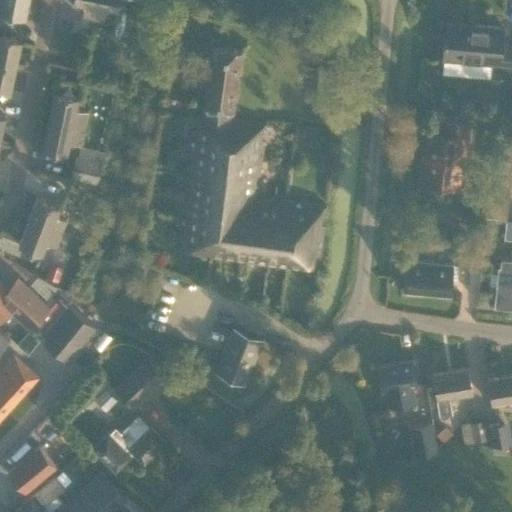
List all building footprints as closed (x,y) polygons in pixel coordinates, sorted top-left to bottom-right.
[(28,0),(0,0),(0,12),(24,17),(28,0)] [(92,16),(95,0),(74,0),(84,2),(82,14),(92,16)] [(95,0),(92,16),(103,18),(105,6),(117,9),(118,0),(95,0)] [(503,25),(446,20),(442,57),(492,62),(491,72),(511,73),(511,42),(502,41),(503,25)] [(0,59),(15,63),(20,37),(0,32),(0,59)] [(196,129),(192,131),(189,153),(192,155),(191,162),(188,164),(187,174),(190,176),(189,183),(185,185),(184,195),(188,198),(187,205),(183,206),(178,247),(211,251),(317,265),(323,224),(320,221),(321,214),(325,211),(326,203),(280,198),(278,201),(271,200),(268,196),(256,195),(257,184),(255,181),(256,174),(259,172),(263,139),(261,136),(262,128),(265,127),(266,121),(231,118),(232,108),(233,108),(241,48),(211,44),(203,104),(204,104),(202,115),(194,114),(194,119),(197,122),(196,129)] [(0,59),(0,87),(9,89),(15,63),(0,59)] [(192,90),(173,88),(172,100),(191,103),(192,90)] [(54,90),(42,147),(66,152),(68,140),(80,142),(87,109),(75,107),(78,95),(54,90)] [(470,120),(444,118),(443,131),(427,129),(422,181),(459,185),(462,161),(466,161),(470,120)] [(511,135),(493,133),(492,144),(511,145),(511,135)] [(511,156),(511,145),(492,144),(491,154),(511,156)] [(100,159),(75,154),(71,175),(96,180),(100,159)] [(511,156),(491,154),(490,165),(511,167),(511,159),(511,156)] [(510,177),(511,167),(490,165),(489,175),(510,177)] [(489,175),(488,185),(509,187),(510,177),(489,175)] [(508,198),(509,187),(488,185),(487,196),(508,198)] [(36,194),(27,219),(61,231),(66,218),(55,214),(59,203),(36,194)] [(487,196),(486,206),(507,208),(508,198),(487,196)] [(506,219),(507,208),(486,206),(485,217),(506,219)] [(61,231),(27,219),(18,243),(41,252),(45,241),(56,245),(61,231)] [(462,262),(407,258),(404,288),(448,292),(450,275),(479,277),(480,250),(463,249),(462,262)] [(511,257),(500,257),(500,265),(498,265),(494,305),(511,306),(511,257)] [(58,279),(63,265),(51,260),(45,274),(58,279)] [(13,316),(15,314),(29,326),(51,303),(18,272),(5,286),(0,281),(0,316),(7,309),(13,316)] [(66,302),(39,337),(63,355),(90,319),(66,302)] [(262,337),(233,325),(215,370),(245,382),(262,337)] [(0,349),(9,340),(0,331),(0,349)] [(25,361),(13,350),(2,363),(3,363),(0,366),(0,416),(28,386),(14,373),(25,361)] [(417,383),(412,357),(377,363),(381,389),(386,388),(389,404),(415,399),(412,384),(417,383)] [(161,377),(142,358),(112,388),(130,407),(161,377)] [(426,387),(430,411),(431,415),(452,411),(449,396),(473,392),(469,365),(432,371),(434,386),(426,387)] [(511,399),(511,372),(487,377),(491,403),(511,399)] [(165,439),(138,412),(120,429),(115,424),(108,430),(107,429),(92,444),(101,453),(112,464),(130,447),(143,460),(165,439)] [(487,438),(484,418),(461,421),(464,442),(487,438)] [(511,439),(508,419),(486,423),(490,443),(491,442),(493,451),(509,452),(507,440),(511,439)] [(436,449),(431,420),(409,424),(414,453),(436,449)] [(56,463),(38,443),(7,469),(25,489),(56,463)] [(70,479),(61,469),(55,474),(33,492),(21,502),(22,503),(12,511),(47,511),(50,510),(43,503),(65,485),(64,484),(70,479)] [(76,511),(65,501),(53,511),(76,511)] [(383,511),(381,502),(330,511),(383,511)]
